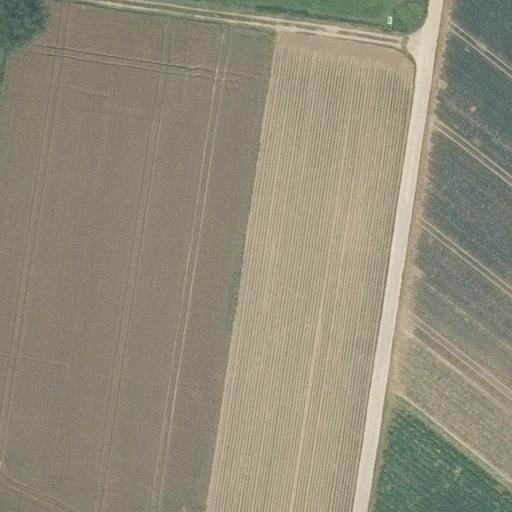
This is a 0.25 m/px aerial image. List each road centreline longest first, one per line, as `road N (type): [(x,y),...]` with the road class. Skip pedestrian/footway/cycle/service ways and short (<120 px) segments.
road 1 (track): [(360,511),(433,0)]
road 2 (track): [(120,0),(427,44)]
